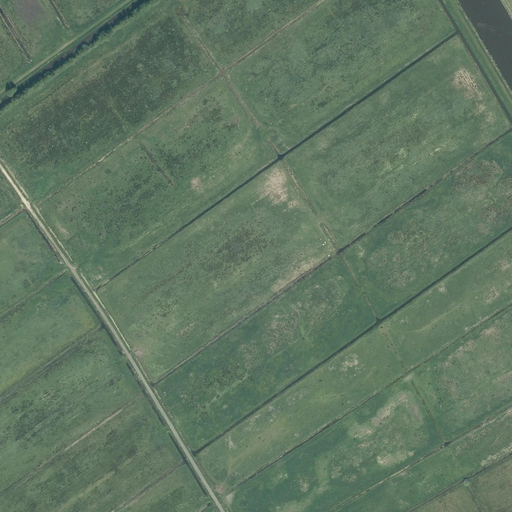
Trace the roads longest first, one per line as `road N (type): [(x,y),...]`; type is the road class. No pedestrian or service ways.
road 1 (track): [(0,165),(221,511)]
road 2 (track): [(0,92),(128,0)]
